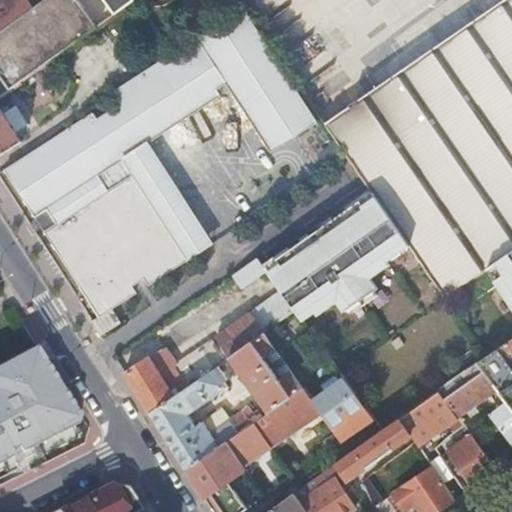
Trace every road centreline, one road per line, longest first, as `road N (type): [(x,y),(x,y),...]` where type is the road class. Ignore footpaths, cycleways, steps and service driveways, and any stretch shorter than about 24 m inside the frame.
road 1 (residential): [(0,233),(135,444)]
road 2 (residential): [(2,511),(135,444)]
